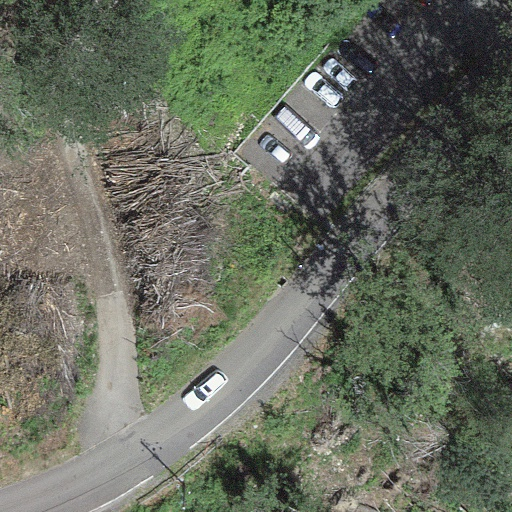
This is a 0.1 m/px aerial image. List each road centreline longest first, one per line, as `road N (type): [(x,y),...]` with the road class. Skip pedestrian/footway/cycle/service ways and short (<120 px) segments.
road 1 (unclassified): [(511,64),(189,421),(121,467),(30,511)]
road 2 (track): [(111,0),(86,43),(64,145),(105,288),(121,467)]
